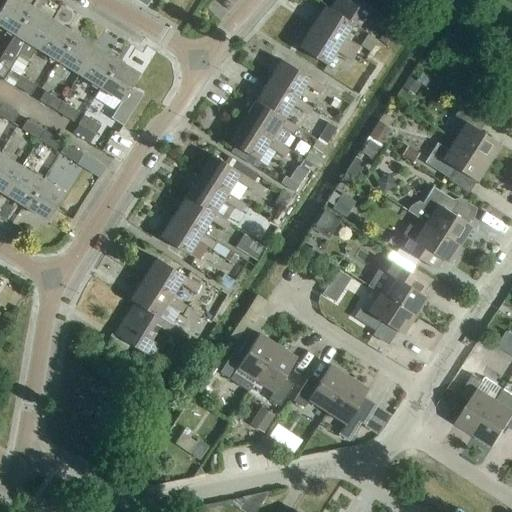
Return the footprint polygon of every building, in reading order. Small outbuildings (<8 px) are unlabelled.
[(0,27),(14,36),(31,9),(17,0),(4,0),(0,7),(0,27)] [(352,26),(352,27),(356,29),(366,15),(382,25),(385,19),(355,0),(336,0),(329,12),(352,26)] [(14,36),(0,59),(0,77),(13,86),(19,76),(35,49),(36,49),(53,22),(31,9),(14,36)] [(312,30),(354,56),(359,49),(344,39),(352,27),(352,26),(329,12),(325,9),(312,30)] [(57,63),(74,36),(53,22),(36,49),(57,63)] [(350,63),(354,56),(312,30),(299,50),(326,68),(335,54),(350,63)] [(79,76),(95,49),(74,36),(57,63),(79,76)] [(393,48),(397,43),(388,37),(384,43),(393,48)] [(100,89),(117,62),(95,49),(79,76),(100,89)] [(117,62),(100,89),(121,102),(110,120),(122,128),(142,96),(131,89),(139,76),(117,62)] [(268,83),(295,100),(304,86),(320,96),(324,90),(281,62),(268,83)] [(19,76),(13,86),(30,96),(35,86),(19,76)] [(409,80),(403,89),(413,96),(419,86),(409,80)] [(311,110),(295,100),(268,83),(255,103),(283,121),(283,120),(291,107),(307,117),(311,110)] [(476,89),(470,104),(495,114),(501,99),(476,89)] [(56,112),(62,103),(44,92),(38,101),(56,112)] [(337,113),(342,105),(330,98),(325,106),(337,113)] [(73,122),(79,113),(62,103),(56,112),(73,122)] [(303,132),(283,120),(283,121),(255,103),(242,124),(270,141),(270,140),(280,147),(289,134),(298,140),(303,132)] [(2,105),(0,107),(0,116),(13,125),(19,116),(2,105)] [(453,142),(488,164),(500,145),(479,132),(486,122),(461,106),(454,116),(465,123),(453,142)] [(95,136),(101,126),(83,115),(77,125),(95,136)] [(38,141),(44,132),(27,121),(21,130),(38,141)] [(280,147),(270,140),(270,141),(242,124),(229,144),(234,147),(255,162),(256,162),(265,148),(284,161),(289,153),(280,147)] [(327,124),(316,141),(325,147),(337,130),(327,124)] [(44,132),(38,141),(56,152),(62,143),(44,132)] [(303,162),(317,170),(329,150),(316,141),(303,162)] [(371,160),(379,148),(369,142),(361,154),(371,160)] [(476,182),(488,164),(453,142),(447,152),(436,146),(424,163),(449,179),(455,169),(476,182)] [(78,166),(85,156),(66,144),(60,154),(78,166)] [(413,164),(420,153),(409,146),(402,156),(413,164)] [(252,167),(255,162),(234,147),(230,153),(252,167)] [(0,155),(0,192),(4,196),(21,168),(0,155)] [(224,165),(212,158),(200,178),(227,195),(235,183),(245,190),(253,195),(258,187),(252,183),(224,165)] [(26,209),(43,182),(21,168),(4,196),(26,209)] [(284,178),(280,185),(294,194),(307,174),(297,168),(289,181),(284,178)] [(245,207),(237,201),(227,195),(200,178),(187,198),(214,215),(222,203),(240,215),(245,207)] [(43,182),(26,209),(47,222),(64,195),(43,182)] [(457,203),(433,188),(426,198),(427,199),(423,206),(419,204),(410,210),(409,213),(425,223),(460,246),(472,227),(451,214),(457,203)] [(281,192),(273,204),(281,209),(285,202),(288,204),(291,199),(281,192)] [(342,195),(332,211),(345,219),(355,204),(342,195)] [(187,198),(174,218),(201,236),(210,222),(222,230),(227,223),(214,215),(187,198)] [(174,218),(161,240),(188,257),(197,243),(215,254),(219,247),(201,236),(174,218)] [(425,223),(424,225),(419,232),(409,226),(403,235),(406,237),(399,247),(436,271),(443,261),(448,264),(460,246),(425,223)] [(266,255),(272,244),(251,232),(244,244),(266,255)] [(228,253),(219,247),(215,254),(224,260),(228,253)] [(228,253),(224,260),(233,266),(238,259),(228,253)] [(379,294),(414,317),(426,298),(405,285),(412,274),(387,259),(381,269),(391,276),(379,294)] [(143,281),(171,299),(180,286),(195,295),(200,288),(156,260),(143,281)] [(229,291),(234,283),(224,276),(219,285),(229,291)] [(158,320),(159,319),(167,306),(182,315),(186,309),(171,299),(143,281),(130,302),(134,305),(158,320)] [(339,293),(327,286),(321,296),(333,304),(339,293)] [(402,335),(414,317),(379,294),(368,313),(361,308),(354,318),(375,332),(381,322),(402,335)] [(178,332),(159,319),(158,320),(134,305),(114,337),(153,361),(162,348),(151,341),(159,329),(174,338),(178,332)] [(493,326),(487,335),(498,342),(504,333),(493,326)] [(249,391),(277,346),(259,334),(251,347),(245,343),(239,352),(235,349),(219,373),(230,380),(230,379),(249,391)] [(277,346),(249,391),(256,381),(273,393),(269,400),(279,407),(293,386),(283,379),(296,358),(277,346)] [(327,413),(349,378),(330,366),(317,387),(307,380),(293,402),(304,408),(308,401),(327,413)] [(474,436),(503,391),(485,379),(483,382),(472,375),(459,396),(469,403),(455,424),(474,436)] [(362,398),(367,390),(349,378),(327,413),(345,425),(338,435),(348,442),(362,421),(352,414),(362,398)] [(155,412),(167,392),(154,383),(141,404),(155,412)] [(511,396),(503,391),(474,436),(493,448),(506,427),(511,430),(511,396)] [(272,415),(261,408),(250,426),(261,433),(272,415)] [(377,408),(365,428),(379,437),(391,417),(377,408)] [(197,442),(188,455),(198,463),(207,449),(197,442)]
